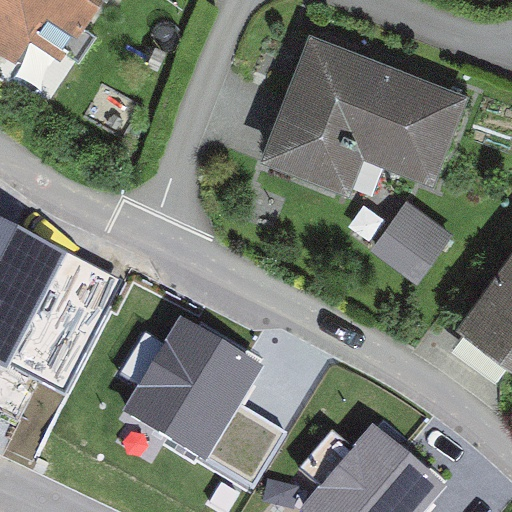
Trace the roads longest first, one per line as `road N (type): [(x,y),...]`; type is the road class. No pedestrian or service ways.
road 1 (residential): [(511,449),(402,363),(150,234)]
road 2 (residential): [(150,234),(245,0)]
road 3 (residential): [(150,234),(77,199),(0,147)]
road 4 (residential): [(375,0),(474,39),(511,38)]
